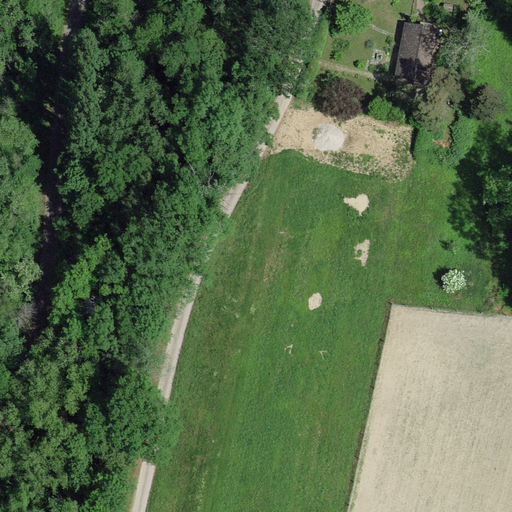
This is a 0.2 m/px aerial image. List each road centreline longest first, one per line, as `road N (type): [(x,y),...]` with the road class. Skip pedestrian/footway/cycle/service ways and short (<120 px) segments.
road 1 (unclassified): [(321,0),(286,96),(179,328),(139,511)]
road 2 (unclassified): [(77,0),(43,294),(0,442)]
